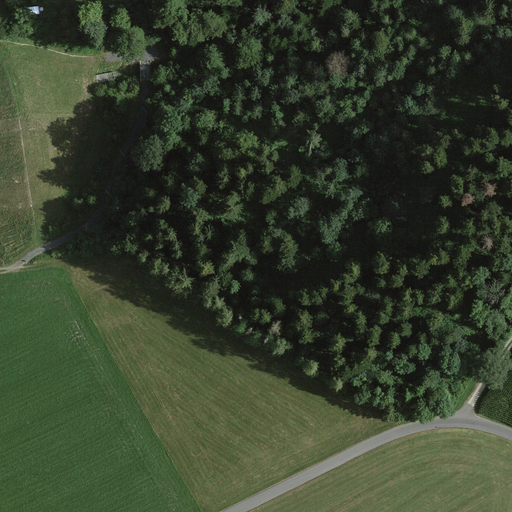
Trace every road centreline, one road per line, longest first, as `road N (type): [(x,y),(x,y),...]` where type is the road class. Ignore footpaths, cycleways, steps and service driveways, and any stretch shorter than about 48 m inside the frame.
road 1 (track): [(10,267),(84,230),(118,186),(145,101),(144,62),(138,53),(108,57)]
road 2 (unclassified): [(511,435),(478,423),(418,425),(237,511)]
road 3 (track): [(131,250),(0,268)]
